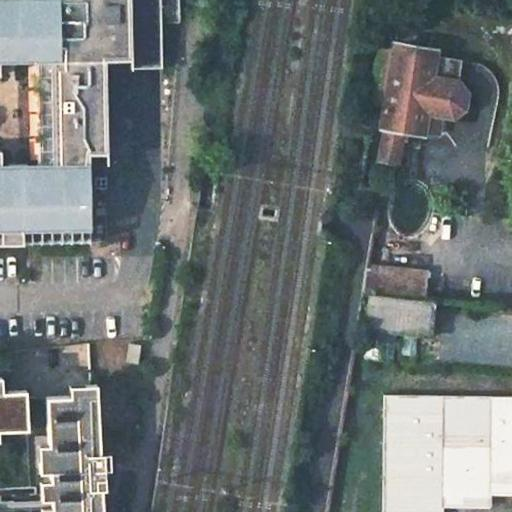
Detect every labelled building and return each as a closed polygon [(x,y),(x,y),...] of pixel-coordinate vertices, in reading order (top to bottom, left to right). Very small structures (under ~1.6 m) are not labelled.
[(0,0),(0,55),(18,55),(18,70),(45,70),(48,171),(20,172),(21,187),(3,187),(2,159),(0,159),(0,252),(25,253),(25,240),(92,241),(90,156),(107,155),(105,62),(131,61),(131,70),(160,69),(157,0),(0,0)] [(379,56),(372,101),(382,103),(378,125),(385,126),(400,129),(435,134),(438,114),(449,115),(458,108),(460,94),(454,85),(443,84),(446,64),(389,55),(389,58),(379,56)] [(454,85),(457,66),(446,64),(443,84),(454,85)] [(383,141),(397,144),(400,129),(385,126),(383,141)] [(383,141),(379,160),(394,163),(397,144),(383,141)] [(358,187),(354,208),(368,210),(372,189),(358,187)] [(365,266),(363,274),(414,278),(412,298),(422,299),(426,271),(365,266)] [(368,295),(363,328),(366,329),(394,332),(400,332),(418,334),(428,335),(431,299),(422,299),(412,298),(414,278),(363,274),(360,293),(368,295)] [(366,329),(362,362),(390,366),(394,332),(366,329)] [(400,332),(396,366),(414,368),(418,334),(400,332)] [(61,361),(86,360),(86,345),(60,347),(61,361)] [(1,377),(0,376),(0,428),(26,427),(24,389),(1,391),(1,377)] [(92,385),(65,386),(66,396),(92,395),(92,385)] [(66,396),(41,397),(46,511),(98,511),(92,395),(66,396)] [(511,399),(382,400),(381,511),(442,511),(443,496),(491,497),(511,496),(511,399)] [(43,445),(33,445),(35,475),(45,474),(43,445)] [(45,482),(35,483),(36,502),(46,502),(45,482)] [(443,496),(442,511),(491,511),(491,497),(443,496)]
